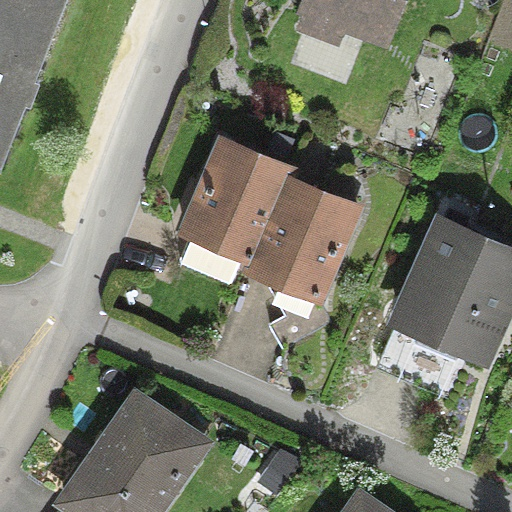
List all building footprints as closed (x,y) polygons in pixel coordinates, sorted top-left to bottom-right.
[(0,0),(0,158),(21,104),(26,106),(35,83),(30,81),(62,0),(0,0)] [(378,37),(392,0),(309,0),(306,10),(378,37)] [(244,271),(245,272),(288,171),(219,141),(180,233),(187,236),(176,263),(226,284),(237,258),(248,262),(244,271)] [(289,171),(288,171),(245,272),(313,300),(265,326),(279,351),(327,325),(314,301),(353,209),(285,180),(289,171)] [(438,223),(394,320),(416,330),(411,341),(452,359),(457,348),(480,358),(511,286),(511,255),(459,232),(464,221),(445,212),(440,224),(438,223)] [(132,400),(61,502),(74,511),(151,511),(198,446),(132,400)] [(374,511),(356,499),(347,511),(374,511)]
